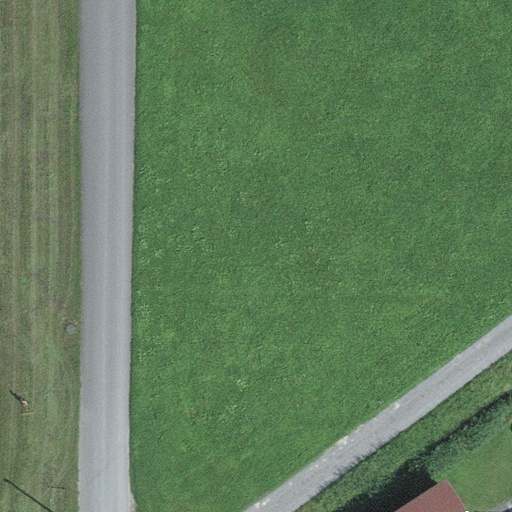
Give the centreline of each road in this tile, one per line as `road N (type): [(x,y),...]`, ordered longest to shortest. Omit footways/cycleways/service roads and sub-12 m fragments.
road 1 (residential): [(106,0),(104,511)]
road 2 (track): [(511,325),(262,511)]
